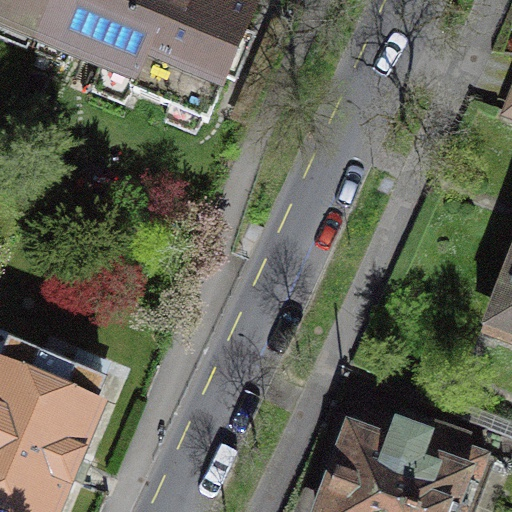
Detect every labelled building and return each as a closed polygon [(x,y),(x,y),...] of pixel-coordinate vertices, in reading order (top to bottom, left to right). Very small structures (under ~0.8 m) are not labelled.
[(0,0),(0,31),(214,117),(260,0),(0,0)] [(511,87),(510,92),(499,121),(511,125),(511,87)] [(511,248),(473,349),(511,363),(511,248)] [(0,343),(0,500),(29,511),(66,511),(93,448),(124,371),(11,326),(4,345),(0,343)] [(338,479),(325,511),(455,511),(457,507),(467,510),(486,459),(463,450),(468,438),(432,425),(427,437),(380,419),(371,443),(354,437),(350,446),(343,443),(337,460),(331,476),(338,479)]
